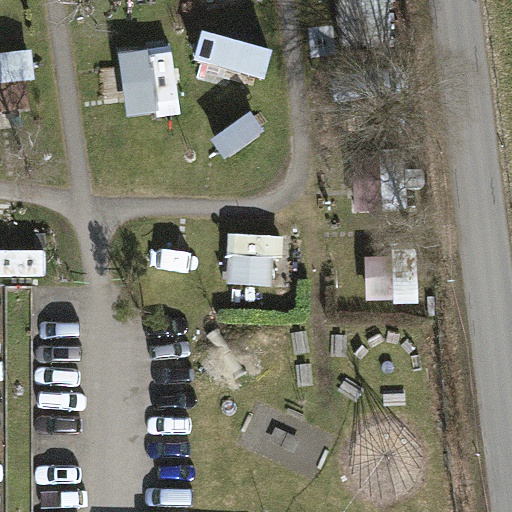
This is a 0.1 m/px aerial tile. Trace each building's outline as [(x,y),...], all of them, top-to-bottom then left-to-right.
[(335,0),(337,43),(387,41),(385,0),(335,0)] [(132,116),(183,113),(179,45),(129,47),(132,116)] [(21,57),(0,59),(0,114),(27,111),(21,57)] [(215,110),(221,157),(265,151),(259,104),(215,110)] [(287,238),(230,236),(228,284),(274,286),(275,261),(286,262),(287,238)] [(395,306),(422,306),(421,240),(394,241),(394,257),(368,257),(369,300),(395,300),(395,306)]
